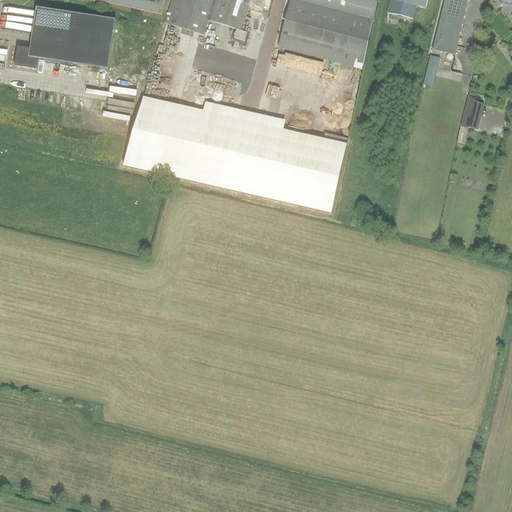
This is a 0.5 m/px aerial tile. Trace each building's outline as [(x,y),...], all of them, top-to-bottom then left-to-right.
[(90,0),(162,15),(165,0),(90,0)] [(209,22),(215,0),(173,0),(165,25),(204,37),(209,22)] [(241,32),(249,7),(251,0),(215,0),(209,22),(241,32)] [(291,0),(291,1),(374,22),(379,0),(291,0)] [(389,0),(392,0),(388,14),(412,20),(416,6),(426,8),(428,0),(389,0)] [(445,0),(433,51),(455,56),(469,0),(445,0)] [(280,46),(362,68),(374,22),(291,1),(280,46)] [(109,71),(116,22),(37,9),(31,51),(18,49),(15,68),(38,71),(39,60),(109,71)] [(440,59),(430,57),(427,68),(438,71),(440,59)] [(436,77),(426,74),(423,86),(433,88),(436,77)] [(477,105),(478,98),(468,96),(466,102),(477,105)] [(123,167),(331,215),(347,146),(143,99),(123,167)] [(120,123),(121,118),(96,113),(95,117),(120,123)]
